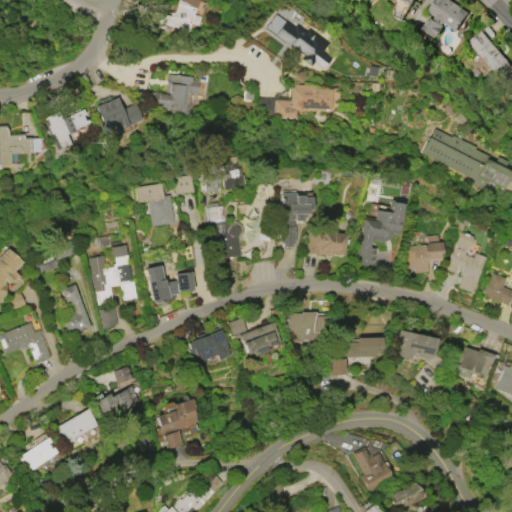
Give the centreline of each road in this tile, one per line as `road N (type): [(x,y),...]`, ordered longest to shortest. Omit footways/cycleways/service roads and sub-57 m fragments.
road 1 (residential): [(511,332),(454,306),(294,283),(182,320),(75,370),(0,424)]
road 2 (residential): [(511,508),(468,497),(412,431),(368,418),(324,427),(260,458),(216,511)]
road 3 (residential): [(260,458),(154,469),(101,503)]
road 4 (residential): [(92,57),(219,67)]
